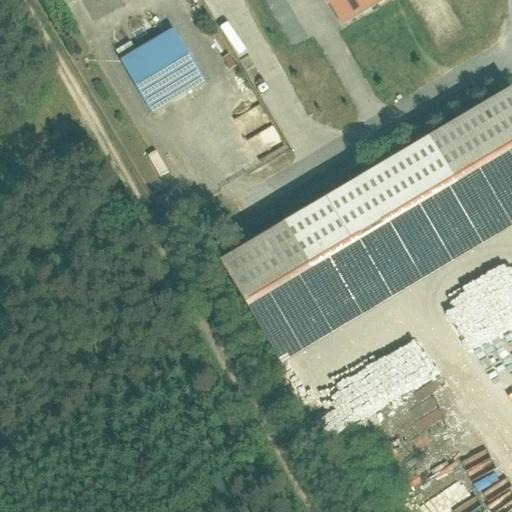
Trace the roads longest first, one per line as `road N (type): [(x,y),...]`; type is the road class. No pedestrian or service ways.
road 1 (residential): [(167,246),(511,50)]
road 2 (track): [(167,246),(22,0)]
